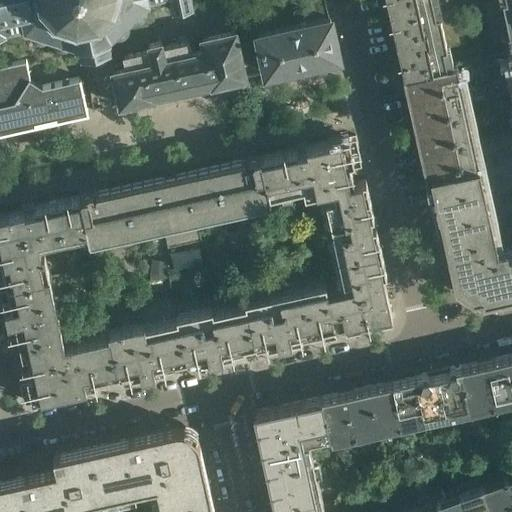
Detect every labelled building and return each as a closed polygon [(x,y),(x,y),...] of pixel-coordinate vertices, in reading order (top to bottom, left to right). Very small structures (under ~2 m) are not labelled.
[(0,0),(0,35),(7,34),(6,31),(23,28),(30,30),(30,32),(31,33),(31,35),(32,36),(33,37),(35,38),(36,39),(37,40),(39,40),(41,40),(42,40),(44,40),(45,40),(47,38),(48,37),(49,36),(53,38),(53,39),(54,41),(54,42),(55,44),(56,45),(58,46),(59,47),(61,47),(62,48),(64,48),(65,48),(67,47),(68,47),(70,46),(71,45),(72,44),(76,45),(78,44),(81,56),(111,50),(108,38),(110,37),(113,35),(114,35),(116,36),(118,36),(119,36),(121,35),(122,35),(124,34),(125,33),(126,32),(127,30),(128,29),(128,27),(128,26),(128,24),(128,22),(128,21),(131,18),(132,19),(134,19),(136,19),(138,19),(139,18),(141,18),(143,16),(144,15),(145,14),(145,12),(146,11),(146,9),(146,7),(146,6),(145,4),(149,0),(170,0),(172,10),(193,5),(191,0),(0,0)] [(230,10),(227,0),(210,0),(214,14),(230,10)] [(465,43),(461,26),(457,9),(436,14),(432,0),(420,0),(389,7),(404,74),(404,75),(440,67),(440,68),(444,67),(444,66),(447,65),(443,48),(465,43)] [(511,0),(498,0),(484,3),(490,26),(491,31),(492,37),(511,32),(511,0)] [(338,56),(330,18),(257,34),(266,72),(338,56)] [(245,77),(234,31),(203,38),(206,51),(192,53),(189,41),(163,47),(162,41),(149,44),(150,50),(124,56),(127,68),(113,72),(121,105),(153,97),(153,96),(212,83),(213,84),(245,77)] [(511,50),(507,52),(511,72),(511,131),(474,140),(457,63),(447,65),(444,66),(444,67),(440,68),(440,67),(404,75),(404,77),(403,78),(404,85),(406,85),(444,254),(511,239),(511,50)] [(88,112),(80,77),(42,85),(30,78),(26,59),(0,65),(0,131),(33,124),(39,128),(46,122),(45,118),(56,116),(57,119),(88,112)] [(354,182),(350,162),(354,161),(351,149),(358,147),(356,135),(307,145),(307,142),(295,145),(295,148),(260,155),(269,194),(303,187),(305,195),(324,190),(326,200),(349,195),(346,183),(354,182)] [(201,237),(197,218),(271,201),(260,156),(258,156),(252,156),(247,156),(245,157),(243,159),(97,192),(94,191),(92,190),(88,192),(82,195),(80,195),(87,229),(90,242),(163,225),(167,245),(201,237)] [(377,226),(374,214),(373,214),(366,179),(354,182),(346,183),(349,195),(326,200),(339,258),(381,249),(376,226),(377,226)] [(0,286),(50,275),(42,239),(87,229),(80,195),(35,205),(34,202),(22,205),(22,209),(0,214),(0,263),(2,263),(4,273),(0,273),(0,286)] [(511,292),(511,239),(444,254),(444,256),(449,255),(456,284),(474,296),(482,294),(483,299),(511,292)] [(392,317),(385,284),(389,283),(387,271),(386,271),(381,249),(339,258),(344,281),(326,285),(326,281),(302,287),(313,337),(325,334),(323,327),(344,322),(346,329),(370,324),(370,321),(392,317)] [(185,357),(176,318),(145,325),(144,322),(108,330),(109,333),(65,343),(50,275),(0,286),(3,298),(10,296),(12,306),(5,308),(8,322),(15,320),(17,330),(10,331),(13,344),(20,342),(22,352),(19,352),(22,365),(29,364),(31,373),(27,374),(29,386),(22,387),(25,400),(86,387),(85,379),(94,377),(96,384),(109,382),(107,374),(117,372),(119,379),(132,377),(130,369),(140,367),(141,374),(155,371),(154,364),(163,362),(165,369),(177,366),(176,359),(185,357)] [(313,337),(302,287),(245,299),(245,303),(254,342),(256,349),(268,346),(267,339),(276,337),(278,344),(292,341),(290,334),(300,332),(301,339),(313,337)] [(254,342),(245,303),(213,310),(212,307),(176,315),(177,318),(176,318),(185,357),(187,364),(200,362),(198,354),(208,352),(209,359),(223,356),(222,349),(231,347),(233,354),(245,351),(244,344),(254,342)] [(511,394),(511,372),(508,354),(485,359),(493,399),(511,394)] [(493,399),(485,359),(461,365),(470,404),(493,399)] [(479,445),(470,404),(461,365),(455,366),(453,363),(451,364),(450,365),(438,368),(438,370),(447,409),(453,436),(456,452),(470,448),(479,445)] [(447,409),(438,370),(438,368),(425,370),(424,370),(423,370),(422,373),(415,375),(423,414),(447,409)] [(423,414),(415,375),(391,380),(400,419),(423,414)] [(400,419),(391,380),(368,385),(377,424),(400,419)] [(377,424),(368,385),(345,390),(354,430),(377,424)] [(354,430),(345,390),(322,396),(330,435),(354,430)] [(318,495),(306,440),(330,435),(322,396),(253,411),(273,505),(318,495)] [(102,495),(156,483),(161,506),(210,495),(199,443),(196,443),(196,442),(195,441),(194,439),(194,438),(193,437),(192,436),(191,435),(190,434),(188,433),(187,432),(186,431),(184,431),(183,430),(181,430),(180,430),(178,430),(177,430),(175,430),(175,428),(91,446),(102,495)] [(456,452),(453,436),(429,441),(433,458),(447,454),(456,452)] [(0,511),(90,511),(87,498),(102,495),(91,446),(54,455),(57,468),(0,481),(0,511)] [(475,463),(470,448),(456,452),(447,454),(452,470),(475,463)] [(452,470),(447,454),(433,458),(424,461),(430,476),(452,470)] [(372,486),(368,477),(355,480),(359,490),(372,486)] [(511,511),(511,495),(506,480),(484,488),(492,511),(511,511)] [(492,511),(484,488),(462,496),(467,511),(492,511)] [(161,506),(162,511),(214,511),(210,495),(161,506)] [(321,511),(318,495),(273,505),(275,511),(321,511)] [(467,511),(462,496),(439,504),(442,511),(467,511)]
